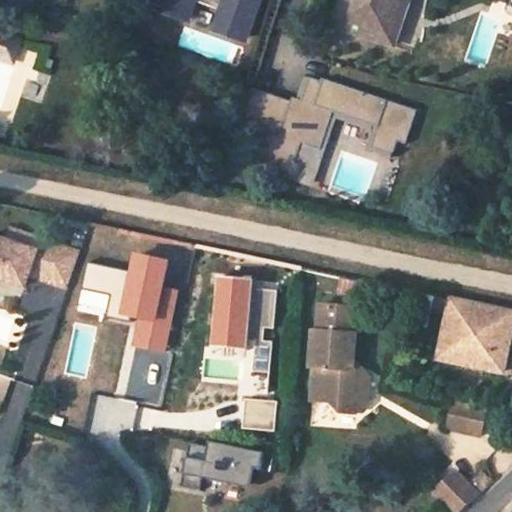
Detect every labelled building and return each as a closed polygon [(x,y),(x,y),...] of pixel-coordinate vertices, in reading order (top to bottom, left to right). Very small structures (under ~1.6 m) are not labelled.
[(251,46),(266,0),(152,0),(148,12),(251,46)] [(387,43),(401,0),(344,0),(336,25),(387,43)] [(401,0),(387,43),(394,45),(409,0),(401,0)] [(19,41),(0,34),(0,55),(13,60),(19,41)] [(438,130),(441,119),(426,114),(422,125),(438,130)] [(432,147),(438,130),(422,125),(417,142),(432,147)] [(22,246),(26,235),(11,229),(7,241),(22,246)] [(67,288),(79,253),(26,235),(22,246),(7,241),(0,238),(0,277),(24,286),(28,274),(32,262),(42,265),(37,278),(67,288)] [(293,269),(254,260),(251,276),(290,284),(293,269)] [(37,278),(42,265),(32,262),(28,274),(37,278)] [(317,274),(299,270),(299,282),(314,286),(317,274)] [(410,294),(382,288),(379,300),(407,306),(408,304),(410,294)] [(499,370),(510,315),(410,294),(408,304),(450,313),(441,357),(499,370)] [(146,335),(196,344),(195,349),(245,358),(252,324),(204,314),(203,317),(147,305),(143,297),(76,339),(91,364),(137,335),(142,334),(146,335)] [(329,333),(313,331),(310,367),(313,367),(310,400),(329,402),(338,413),(354,414),(364,405),(367,379),(351,377),(358,309),(322,306),(320,323),(330,325),(329,333)] [(454,402),(447,430),(469,435),(476,407),(454,402)] [(488,410),(476,407),(469,435),(481,438),(488,410)] [(188,443),(180,486),(200,490),(203,473),(250,483),(253,468),(260,469),(263,452),(208,441),(207,447),(188,443)] [(461,511),(478,496),(453,471),(433,492),(453,511),(461,511)]
